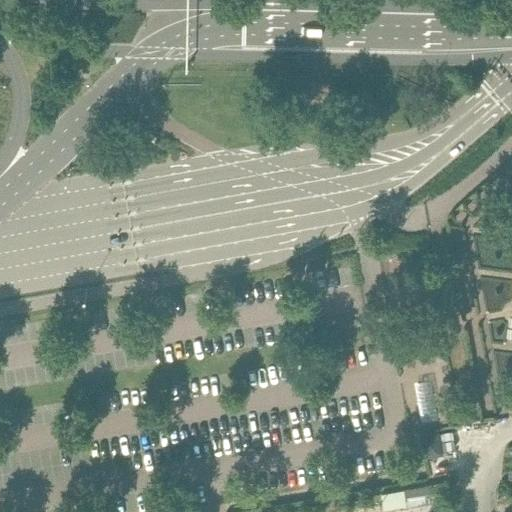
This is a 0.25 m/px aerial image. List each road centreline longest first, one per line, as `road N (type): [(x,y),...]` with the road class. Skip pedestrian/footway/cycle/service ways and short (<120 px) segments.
road 1 (secondary): [(0,23),(67,49),(511,57)]
road 2 (secondary): [(511,23),(354,8),(67,0)]
